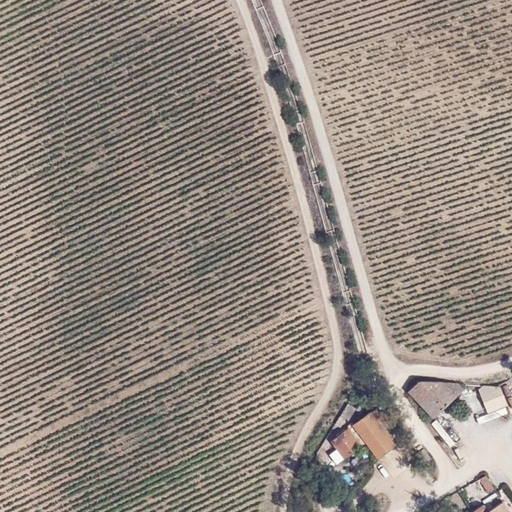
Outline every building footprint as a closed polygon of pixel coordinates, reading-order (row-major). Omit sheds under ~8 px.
[(464,386),(459,382),(418,379),(409,389),(435,415),(464,386)] [(502,385),(468,383),(469,393),(480,393),(487,410),(508,402),(502,385)] [(355,407),(348,402),(335,420),(340,425),(344,419),(347,420),(355,407)] [(396,434),(375,407),(355,423),(379,454),(393,443),(390,439),(396,434)] [(432,425),(441,438),(446,434),(437,421),(432,425)] [(360,444),(348,428),(333,440),(338,447),(331,453),(337,462),(360,444)] [(496,489),(485,473),(480,478),(490,493),(496,489)] [(510,511),(503,500),(487,511),(482,504),(471,511),(510,511)]
